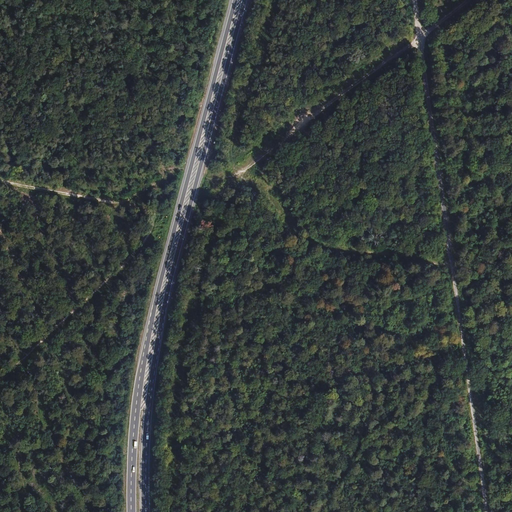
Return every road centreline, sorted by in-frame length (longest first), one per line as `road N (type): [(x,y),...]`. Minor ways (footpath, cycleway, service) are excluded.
road 1 (primary): [(143,511),(144,434),(165,299),(243,0)]
road 2 (primary): [(234,0),(143,363),(133,511)]
road 3 (track): [(418,36),(485,511)]
road 4 (track): [(236,174),(271,201),(291,237),(511,277)]
road 5 (track): [(165,174),(149,239),(0,381)]
road 6 (track): [(165,174),(80,0)]
road 7 (track): [(0,179),(124,203)]
